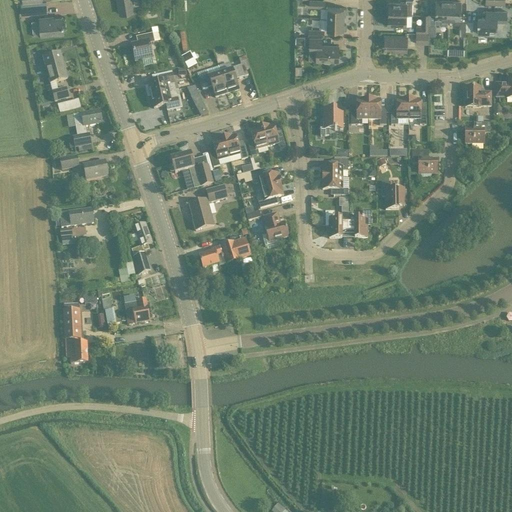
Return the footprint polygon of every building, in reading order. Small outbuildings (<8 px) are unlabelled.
[(140,4),(139,0),(116,0),(119,15),(133,13),(132,6),(140,4)] [(388,2),(388,14),(405,14),(411,15),(411,0),(405,0),(405,3),(388,2)] [(440,19),(447,19),(448,1),(435,1),(435,23),(440,23),(440,19)] [(454,23),(459,24),(460,1),(448,1),(447,19),(455,19),(454,23)] [(34,14),(47,13),(47,5),(33,6),(21,7),(21,13),(33,11),(34,14)] [(327,8),(327,19),(344,19),(344,14),(347,14),(347,8),(327,8)] [(477,17),(477,33),(488,34),(489,28),(496,29),(496,22),(506,22),(506,11),(493,11),(493,17),(477,17)] [(405,14),(388,14),(387,26),(405,26),(405,14)] [(63,34),(62,18),(48,19),(48,18),(39,19),(41,37),(63,34)] [(346,30),(346,25),(344,25),(344,19),(327,19),(327,20),(320,19),(320,30),(324,30),(344,30),(346,30)] [(416,33),(415,44),(427,44),(428,33),(416,33)] [(137,42),(131,44),(132,49),(135,64),(142,62),(143,67),(153,65),(152,60),(149,45),(160,43),(158,34),(136,39),(137,42)] [(384,35),(384,48),(398,49),(398,51),(406,51),(406,36),(384,35)] [(339,46),(322,46),(322,39),(309,39),(309,51),(316,51),(316,61),(339,61),(339,46)] [(190,53),(183,57),(189,69),(197,65),(190,53)] [(50,85),(56,84),(68,81),(64,68),(62,69),(59,55),(43,59),(50,85)] [(232,72),(221,75),(227,95),(239,91),(235,81),(245,78),(245,77),(241,67),(231,70),(232,72)] [(227,95),(221,75),(218,69),(208,72),(209,77),(199,81),(202,92),(212,89),(216,99),(227,95)] [(148,86),(151,98),(168,94),(167,88),(175,86),(172,74),(159,77),(160,83),(148,86)] [(496,86),(496,100),(506,100),(506,101),(511,100),(511,80),(506,81),(506,86),(496,86)] [(481,95),(481,90),(465,89),(465,109),(481,110),(481,109),(491,109),(491,95),(481,95)] [(66,90),(58,92),(52,93),(52,94),(54,103),(68,99),(66,90)] [(177,98),(170,100),(168,94),(151,98),(153,110),(165,107),(167,114),(180,111),(177,98)] [(351,126),(361,126),(361,121),(369,121),(369,101),(357,101),(357,108),(350,109),(351,126)] [(380,101),(369,101),(369,121),(380,121),(380,126),(386,126),(386,112),(380,112),(380,101)] [(397,112),(391,112),(391,126),(397,126),(397,121),(409,121),(409,101),(397,101),(397,112)] [(420,101),(409,101),(409,121),(420,121),(420,127),(426,127),(426,108),(420,108),(420,101)] [(68,104),(57,107),(60,116),(71,113),(68,104)] [(335,115),(335,112),(335,111),(323,111),(323,123),(319,123),(319,138),(328,138),(328,131),(342,131),(342,123),(342,115),(335,115)] [(82,115),(82,114),(73,116),(77,136),(72,137),(75,149),(92,146),(89,134),(87,135),(85,127),(101,125),(99,112),(82,115)] [(477,131),(465,131),(465,146),(484,146),(484,135),(490,135),(490,124),(477,124),(477,131)] [(274,126),(262,129),(267,149),(278,146),(280,151),(286,149),(282,135),(276,137),(274,126)] [(257,151),(267,149),(262,129),(251,132),(254,143),(248,145),(252,159),(258,157),(257,151)] [(244,146),(238,147),(236,136),(224,140),(230,159),(240,156),(242,161),(248,160),(244,146)] [(216,153),(210,155),(214,169),(220,167),(220,166),(219,162),(230,159),(224,140),(213,143),(215,149),(216,153)] [(377,151),(377,147),(371,147),(370,157),(389,158),(389,151),(377,151)] [(426,161),(426,153),(412,153),(412,166),(418,166),(418,176),(437,176),(437,161),(426,161)] [(194,170),(191,155),(171,160),(175,175),(194,170)] [(62,172),(79,169),(77,157),(59,161),(62,172)] [(105,162),(83,167),(87,181),(108,177),(105,162)] [(321,168),(321,180),(341,180),(341,172),(348,172),(348,162),(333,162),(333,168),(331,168),(321,168)] [(208,168),(197,171),(200,181),(193,183),(194,189),(213,184),(208,168)] [(259,184),(261,192),(280,186),(277,175),(267,178),(265,172),(251,176),(253,182),(253,185),(259,184)] [(333,192),(333,196),(347,196),(347,190),(341,190),(341,180),(321,180),(321,191),(331,192),(333,192)] [(382,198),(385,198),(386,212),(398,211),(398,207),(405,207),(404,191),(390,191),(390,183),(382,183),(382,198)] [(274,205),(273,201),(283,198),(280,186),(261,192),(264,201),(258,203),(260,209),(274,205)] [(227,200),(224,188),(207,193),(210,205),(227,200)] [(348,208),(348,200),(340,200),(340,208),(348,208)] [(189,206),(194,224),(196,233),(214,228),(207,202),(189,206)] [(92,211),(59,215),(60,230),(94,227),(92,211)] [(248,222),(261,219),(259,213),(254,214),(247,216),(248,222)] [(348,236),(348,221),(342,221),(342,220),(334,220),(334,214),(326,214),(326,228),(329,228),(329,240),(342,240),(342,236),(348,236)] [(355,221),(348,221),(348,236),(355,236),(355,240),(368,240),(368,228),(371,228),(371,214),(362,214),(362,220),(355,220),(355,221)] [(266,229),(265,229),(267,235),(262,237),(265,248),(268,249),(278,246),(277,242),(289,239),(285,224),(280,225),(277,215),(264,219),(266,229)] [(132,230),(139,249),(152,245),(146,225),(132,230)] [(71,230),(59,232),(60,238),(72,236),(71,230)] [(239,260),(249,256),(245,243),(234,246),(234,244),(207,253),(208,255),(200,258),(204,270),(219,266),(219,268),(239,262),(239,260)] [(138,277),(151,273),(145,255),(144,255),(142,249),(135,252),(137,257),(132,259),(138,277)] [(120,271),(121,283),(128,282),(127,270),(120,271)] [(108,329),(116,328),(111,293),(103,294),(108,329)] [(146,301),(139,303),(139,304),(125,306),(128,327),(135,326),(150,323),(147,308),(146,301)] [(65,314),(66,340),(66,342),(79,341),(81,341),(80,313),(65,314)] [(105,328),(103,316),(96,318),(98,330),(105,328)] [(80,345),(79,341),(66,342),(66,340),(65,340),(65,345),(65,352),(66,358),(70,358),(70,366),(88,365),(87,344),(80,345)]
